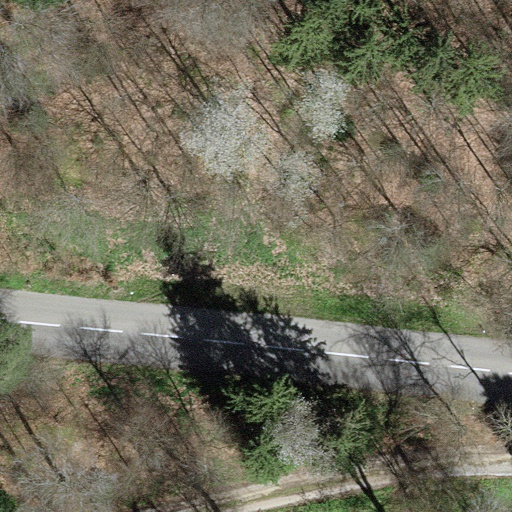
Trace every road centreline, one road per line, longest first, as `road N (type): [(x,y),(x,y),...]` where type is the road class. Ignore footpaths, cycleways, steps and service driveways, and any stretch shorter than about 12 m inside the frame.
road 1 (tertiary): [(0,319),(511,374)]
road 2 (track): [(0,193),(216,256),(357,355)]
